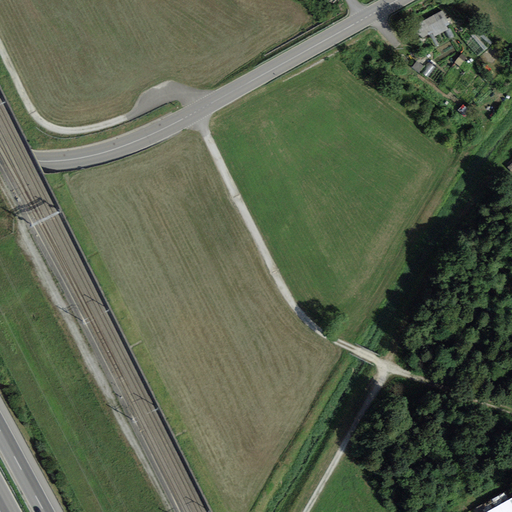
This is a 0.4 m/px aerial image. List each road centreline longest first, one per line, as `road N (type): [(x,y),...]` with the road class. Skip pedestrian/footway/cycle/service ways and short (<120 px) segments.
road 1 (track): [(511,410),(341,344),(298,311),(192,113)]
road 2 (unclassified): [(397,0),(136,140),(60,161),(0,156)]
road 3 (track): [(200,109),(176,93),(93,126),(50,129),(34,119),(0,50)]
road 4 (track): [(306,511),(390,363)]
